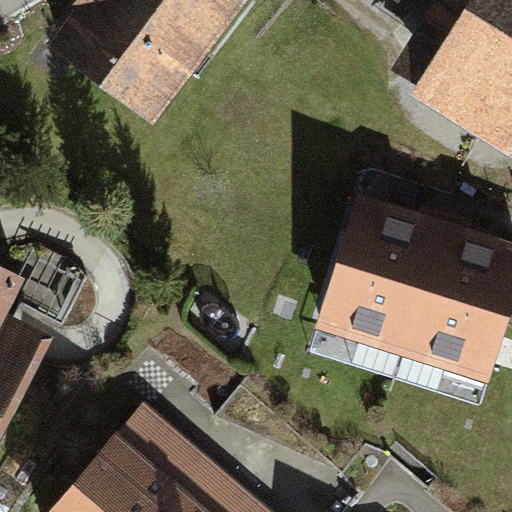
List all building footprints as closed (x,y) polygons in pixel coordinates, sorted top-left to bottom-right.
[(88,0),(60,39),(153,109),(198,49),(199,49),(236,0),(88,0)] [(511,0),(454,0),(470,17),(428,84),(511,135),(511,0)] [(442,229),(362,204),(326,317),(406,342),(442,229)] [(511,284),(511,250),(442,229),(406,342),(486,368),(511,284)] [(0,396),(24,351),(0,338),(0,310),(17,277),(0,268),(0,396)] [(144,410),(56,511),(264,511),(247,498),(235,511),(214,494),(226,480),(144,410)]
